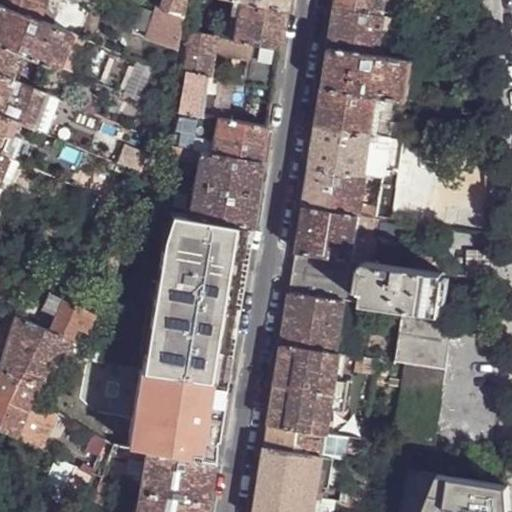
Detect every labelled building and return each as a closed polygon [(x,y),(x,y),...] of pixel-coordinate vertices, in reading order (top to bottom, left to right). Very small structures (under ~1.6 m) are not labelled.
[(0,0),(0,5),(50,26),(56,11),(41,5),(43,0),(0,0)] [(60,0),(43,0),(41,5),(56,11),(60,0)] [(158,7),(182,15),(184,0),(156,0),(155,6),(158,7)] [(203,0),(195,0),(191,28),(199,29),(203,0)] [(237,0),(235,10),(231,39),(253,43),(279,48),(281,30),(285,7),(242,0),(237,0)] [(380,15),(382,0),(336,0),(335,8),(380,15)] [(54,66),(67,33),(50,26),(0,5),(0,44),(19,53),(54,66)] [(144,38),(177,49),(182,15),(158,7),(155,6),(144,38)] [(374,55),(380,15),(335,8),(332,29),(328,48),(374,55)] [(400,18),(380,15),(374,55),(383,56),(386,34),(398,36),(400,18)] [(225,38),(190,32),(184,72),(219,77),(225,38)] [(67,72),(82,39),(67,33),(54,66),(67,72)] [(248,73),(246,82),(272,87),(275,68),(279,48),(253,43),(248,73)] [(0,76),(8,80),(19,53),(0,44),(0,76)] [(407,100),(413,60),(383,56),(374,55),(328,48),(327,59),(323,80),(322,88),(378,96),(407,100)] [(226,70),(225,79),(231,80),(246,82),(248,73),(226,70)] [(176,110),(208,116),(213,117),(219,77),(184,72),(181,91),(176,110)] [(34,128),(45,97),(8,80),(0,76),(0,114),(16,121),(30,126),(34,128)] [(127,97),(138,102),(146,81),(135,77),(127,97)] [(225,79),(219,77),(213,117),(217,118),(225,119),(231,80),(225,79)] [(372,135),(378,96),(322,88),(318,112),(316,127),(372,135)] [(242,109),(240,122),(266,127),(268,114),(242,109)] [(217,118),(213,139),(204,138),(208,116),(176,110),(165,146),(261,161),(263,145),(266,127),(240,122),(225,119),(217,118)] [(0,153),(4,155),(16,121),(0,114),(0,153)] [(213,117),(208,116),(204,138),(213,139),(217,118),(213,117)] [(16,160),(30,126),(16,121),(4,155),(8,157),(16,160)] [(366,175),(372,135),(316,127),(312,151),(310,167),(366,175)] [(377,176),(383,137),(372,135),(366,175),(377,176)] [(261,161),(165,146),(162,158),(170,159),(195,162),(192,183),(256,193),(258,180),(261,161)] [(0,174),(8,157),(4,155),(0,153),(0,174)] [(117,164),(130,170),(139,174),(145,160),(132,155),(130,162),(119,158),(117,164)] [(9,197),(23,163),(16,160),(8,157),(0,174),(0,193),(7,196),(9,197)] [(170,159),(162,158),(160,167),(168,169),(170,159)] [(127,177),(130,170),(117,164),(114,172),(127,177)] [(168,169),(160,167),(157,177),(166,178),(168,169)] [(378,209),(361,206),(366,175),(310,167),(306,192),(303,206),(371,216),(377,217),(378,209)] [(165,182),(157,179),(154,186),(164,189),(165,182)] [(192,183),(178,180),(177,188),(191,191),(192,183)] [(256,193),(192,183),(191,191),(188,216),(199,218),(250,227),(253,209),(256,193)] [(377,217),(386,218),(391,185),(382,184),(378,209),(377,217)] [(160,201),(151,199),(148,209),(157,210),(160,201)] [(297,252),(379,265),(381,253),(365,251),(371,216),(303,206),(300,231),(297,252)] [(188,216),(170,212),(144,370),(225,384),(229,361),(245,258),(250,227),(199,218),(188,216)] [(125,248),(110,242),(99,276),(102,277),(113,282),(125,248)] [(437,285),(439,274),(379,265),(297,252),(292,277),(290,293),(345,301),(404,309),(395,362),(405,364),(445,369),(451,331),(444,329),(447,313),(439,312),(443,286),(437,285)] [(94,313),(101,317),(107,300),(113,282),(102,277),(92,313),(94,313)] [(84,332),(94,313),(92,313),(49,293),(40,310),(54,316),(47,331),(69,340),(75,328),(84,332)] [(285,322),(282,346),(336,353),(345,301),(290,293),(285,322)] [(0,360),(0,428),(15,435),(30,398),(37,385),(72,342),(69,340),(47,331),(15,317),(0,360)] [(329,433),(332,408),(344,410),(348,381),(337,379),(338,370),(341,354),(336,353),(282,346),(274,390),(269,424),(325,432),(329,433)] [(392,442),(433,449),(445,369),(405,364),(403,379),(401,387),(392,442)] [(403,379),(338,370),(337,379),(348,381),(401,387),(403,379)] [(62,418),(39,403),(35,400),(30,398),(15,435),(46,452),(62,418)] [(322,456),(325,432),(269,424),(267,440),(265,447),(322,456)] [(116,447),(112,446),(107,457),(142,463),(142,466),(138,490),(207,502),(210,481),(213,461),(116,447)] [(312,511),(315,498),(322,456),(265,447),(259,490),(255,511),(312,511)] [(393,476),(394,467),(366,462),(365,471),(393,476)] [(131,463),(127,488),(138,490),(142,466),(131,463)] [(84,489),(90,475),(75,467),(69,482),(84,489)] [(423,511),(508,511),(506,483),(438,474),(423,508),(423,511)] [(106,485),(96,483),(89,501),(98,504),(106,485)] [(347,485),(344,506),(363,510),(364,499),(360,498),(361,487),(347,485)] [(71,511),(73,511),(81,496),(66,489),(59,505),(71,511)] [(138,490),(134,511),(205,511),(207,502),(138,490)]
